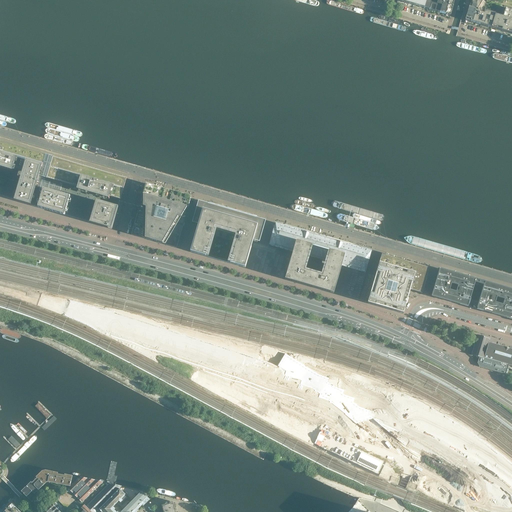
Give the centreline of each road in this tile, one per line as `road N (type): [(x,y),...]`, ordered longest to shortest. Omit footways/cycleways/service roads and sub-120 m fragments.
road 1 (primary): [(403,335),(117,249)]
road 2 (primary): [(114,256),(399,343)]
road 3 (residential): [(456,0),(447,27),(352,0)]
road 4 (primary): [(406,346),(511,408)]
road 5 (primary): [(117,249),(0,220)]
